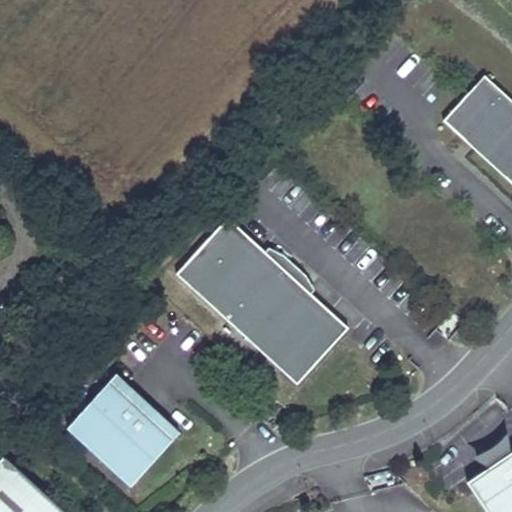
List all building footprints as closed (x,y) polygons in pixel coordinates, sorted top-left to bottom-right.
[(511,99),(486,75),(444,120),(511,182),(511,99)] [(228,215),(176,271),(296,383),(348,326),(228,215)] [(111,375),(66,424),(85,441),(87,439),(131,480),(171,437),(121,391),(124,387),(111,375)] [(479,459),(476,460),(489,466),(507,453),(507,439),(505,441),(504,443),(502,444),(501,445),(499,447),(497,449),(496,450),(493,451),(491,453),(490,454),(487,455),(486,456),(484,457),(483,457),(481,458),(479,459)] [(489,466),(466,481),(487,511),(511,511),(511,450),(507,453),(489,466)] [(0,511),(67,511),(2,453),(0,455),(0,511)]
